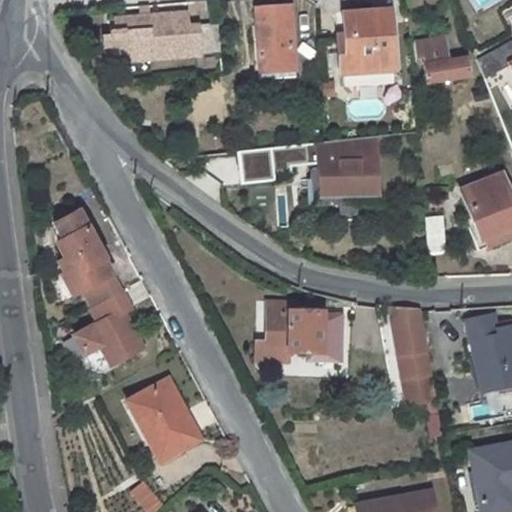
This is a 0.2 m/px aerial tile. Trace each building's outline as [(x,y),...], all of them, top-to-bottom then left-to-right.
[(254,9),(260,70),(293,67),(288,6),(254,9)] [(336,44),(340,83),(395,79),(389,12),(341,17),(344,43),(336,44)] [(107,33),(110,60),(197,52),(196,31),(184,31),(183,14),(111,20),(112,32),(107,33)] [(444,60),(440,38),(413,42),(416,62),(420,62),(419,56),(423,56),(427,81),(468,75),(465,57),(444,60)] [(221,81),(212,81),(213,92),(221,91),(221,81)] [(213,92),(188,94),(186,102),(218,98),(222,98),(221,91),(213,92)] [(186,102),(189,127),(221,124),(218,98),(186,102)] [(355,204),(378,203),(377,144),(325,145),(325,142),(262,148),(263,162),(318,156),(317,174),(312,175),(312,205),(339,205),(339,213),(355,213),(355,204)] [(480,248),(511,236),(511,203),(500,173),(463,188),(481,237),(477,239),(480,248)] [(119,294),(103,263),(105,262),(80,216),(57,227),(58,244),(66,260),(60,263),(67,276),(76,296),(83,292),(91,309),(119,294)] [(428,256),(448,254),(445,220),(426,222),(428,256)] [(62,289),(68,300),(76,296),(67,276),(62,279),(62,289)] [(139,349),(122,313),(129,309),(120,293),(119,294),(91,309),(99,325),(74,338),(87,367),(100,370),(139,349)] [(437,400),(428,351),(420,310),(420,308),(391,305),(399,356),(408,405),(426,402),(437,400)] [(322,312),(282,311),(269,310),(268,338),(289,339),(289,349),(321,350),(321,333),(322,312)] [(345,313),(322,312),(321,350),(320,363),(344,363),(345,313)] [(511,382),(511,330),(511,324),(497,326),(495,313),(472,318),(475,339),(478,350),(472,352),(470,352),(477,389),(479,389),(511,382)] [(289,339),(268,338),(268,349),(289,349),(289,339)] [(127,401),(153,453),(177,441),(179,446),(197,437),(168,381),(127,401)] [(437,400),(426,402),(429,416),(439,414),(437,400)] [(439,414),(429,416),(432,437),(443,435),(439,414)] [(177,441),(153,453),(156,458),(179,446),(177,441)] [(511,445),(473,452),(482,511),(507,511),(511,511),(509,496),(511,495),(511,445)] [(142,511),(149,511),(159,506),(141,480),(126,489),(142,511)] [(437,511),(434,490),(358,502),(359,511),(437,511)]
